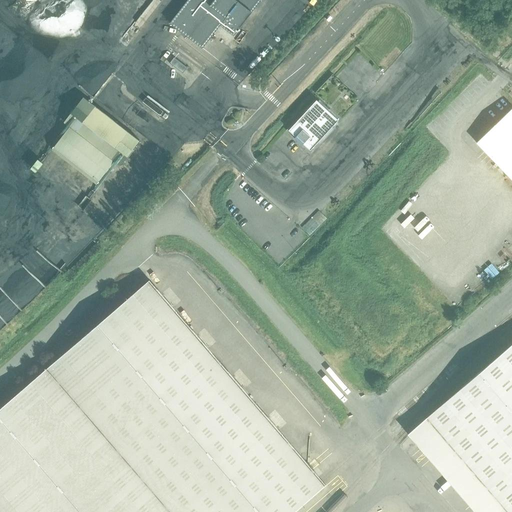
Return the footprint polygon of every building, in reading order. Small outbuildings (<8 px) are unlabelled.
[(188,0),(170,23),(202,48),(220,25),(234,36),(261,0),(188,0)] [(170,63),(183,73),(187,68),(174,58),(170,63)] [(64,122),(69,126),(54,147),(99,181),(115,162),(120,166),(139,141),(83,98),(64,122)] [(304,144),(310,150),(338,120),(317,101),(289,130),(296,137),(294,139),(302,146),(304,144)] [(511,108),(476,143),(511,179),(511,108)] [(39,172),(46,163),(41,158),(33,168),(39,172)] [(302,228),(310,236),(327,218),(319,210),(302,228)] [(294,511),(326,485),(304,459),(149,281),(0,409),(0,511),(294,511)] [(511,511),(511,344),(426,418),(506,511),(511,511)]
